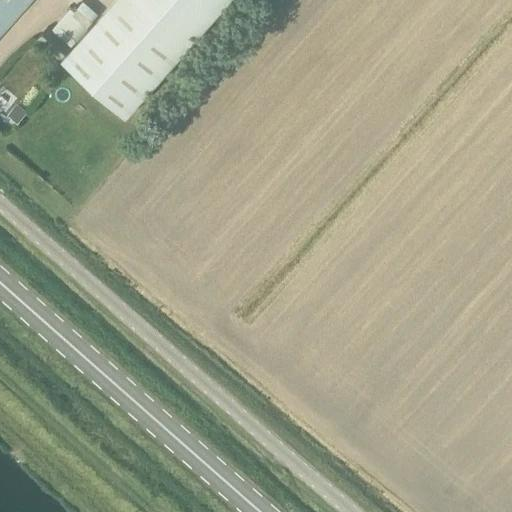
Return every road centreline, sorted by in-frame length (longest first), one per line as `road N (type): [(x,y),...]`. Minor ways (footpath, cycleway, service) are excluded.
road 1 (unclassified): [(352,511),(0,201)]
road 2 (primary): [(256,511),(0,287)]
road 3 (track): [(0,383),(144,511)]
